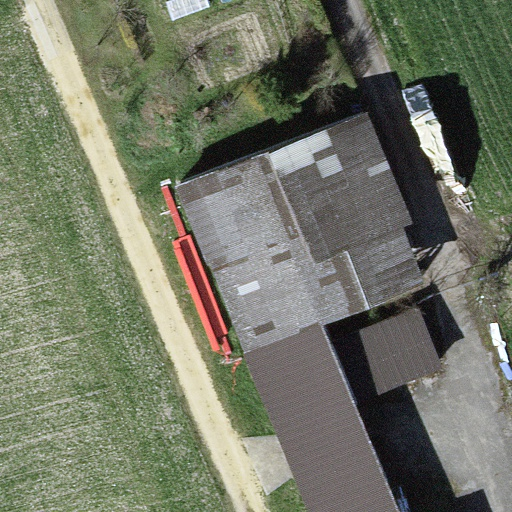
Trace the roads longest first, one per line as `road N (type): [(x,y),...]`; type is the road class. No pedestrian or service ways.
road 1 (track): [(39,0),(245,511)]
road 2 (unknown): [(451,258),(343,0)]
